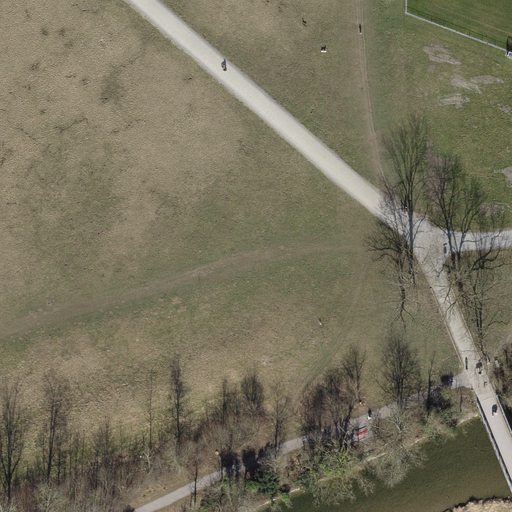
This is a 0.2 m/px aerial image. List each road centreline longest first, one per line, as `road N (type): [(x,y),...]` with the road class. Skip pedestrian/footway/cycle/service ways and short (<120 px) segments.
road 1 (track): [(423,237),(145,0)]
road 2 (track): [(511,462),(423,237)]
